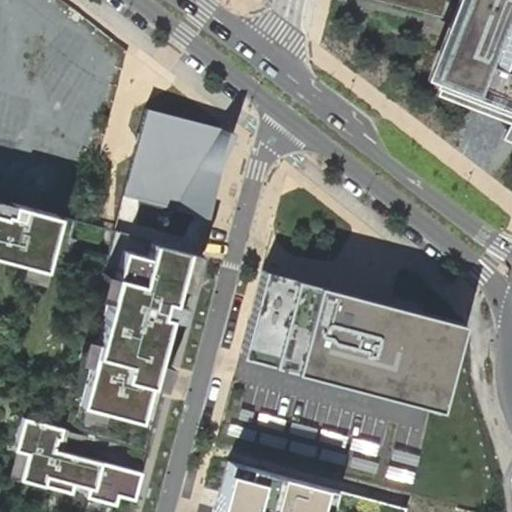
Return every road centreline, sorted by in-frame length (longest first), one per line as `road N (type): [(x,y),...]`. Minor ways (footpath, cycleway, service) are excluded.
road 1 (residential): [(166,511),(257,169),(290,118)]
road 2 (residential): [(290,118),(482,271),(504,298),(511,335)]
road 3 (residential): [(511,252),(386,162),(361,132),(263,56)]
road 4 (residential): [(137,0),(290,118)]
